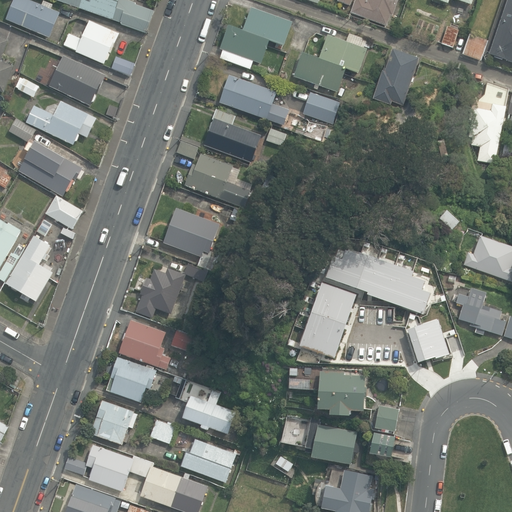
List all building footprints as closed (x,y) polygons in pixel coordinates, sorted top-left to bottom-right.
[(14,0),(6,20),(50,39),(61,13),(29,0),(14,0)] [(56,0),(121,24),(121,25),(145,35),(153,12),(136,6),(136,3),(127,0),(56,0)] [(356,0),(352,13),(388,26),(391,15),(393,16),(398,0),(369,0),(369,1),(367,0),(356,0)] [(511,0),(507,0),(489,55),(511,62),(511,0)] [(222,58),(260,72),(261,67),(254,65),(255,61),(263,64),(271,41),(285,47),(294,23),(253,8),(244,31),(230,26),(221,49),(224,50),(222,58)] [(391,25),(397,27),(400,19),(393,17),(391,25)] [(78,53),(106,65),(108,60),(109,60),(111,55),(110,54),(111,53),(112,54),(121,34),(91,21),(83,40),(71,34),(66,46),(79,51),(78,53)] [(443,45),(453,48),(459,31),(449,27),(443,45)] [(464,55),(482,61),(489,41),(471,35),(464,55)] [(295,77),(339,92),(347,69),(360,73),(368,50),(329,36),(321,59),(304,53),(295,77)] [(0,90),(5,93),(15,66),(2,62),(10,41),(0,37),(0,90)] [(373,99),(390,105),(392,99),(405,104),(421,59),(394,50),(386,72),(383,71),(373,99)] [(106,77),(65,57),(50,87),(91,107),(106,77)] [(117,57),(112,70),(131,76),(136,64),(117,57)] [(37,77),(50,84),(53,77),(40,70),(37,77)] [(281,124),(285,115),(272,110),(278,92),(230,76),(221,103),(281,124)] [(16,87),(35,98),(39,88),(20,77),(16,87)] [(333,125),(341,103),(311,93),(304,115),(333,125)] [(495,165),(507,107),(474,101),(472,111),(474,112),(469,138),(473,139),(472,146),(480,148),(478,161),(495,165)] [(29,123),(75,144),(80,134),(89,138),(98,119),(62,102),(56,116),(36,107),(29,123)] [(123,109),(112,105),(108,116),(119,120),(123,109)] [(205,146),(252,164),(263,136),(234,125),(237,116),(217,109),(213,120),(215,120),(205,146)] [(0,122),(0,123),(7,127),(11,118),(5,114),(0,122)] [(17,121),(10,132),(29,143),(36,132),(17,121)] [(267,141),(283,147),(287,134),(272,129),(267,141)] [(449,156),(444,140),(437,142),(442,158),(449,156)] [(20,172),(64,198),(74,181),(76,182),(84,169),(65,158),(64,160),(32,141),(26,151),(31,153),(20,172)] [(178,153),(195,159),(199,148),(182,142),(178,153)] [(186,186),(225,201),(230,188),(227,187),(234,166),(202,154),(198,166),(194,164),(186,186)] [(0,183),(7,188),(13,178),(6,174),(0,183)] [(73,230),(84,212),(57,196),(47,214),(73,230)] [(138,309),(155,315),(157,309),(172,315),(181,291),(182,291),(185,284),(184,284),(187,275),(205,282),(209,271),(218,274),(225,257),(211,251),(221,225),(177,208),(165,243),(202,257),(199,266),(205,269),(205,270),(189,264),(186,274),(169,268),(167,273),(155,269),(152,279),(147,278),(141,295),(143,296),(138,309)] [(235,209),(231,219),(241,223),(244,212),(235,209)] [(441,218),(453,230),(460,223),(448,211),(441,218)] [(0,270),(19,239),(18,238),(22,231),(9,223),(8,225),(0,219),(0,270)] [(39,232),(47,236),(54,225),(46,220),(39,232)] [(465,265),(511,282),(511,247),(481,236),(475,254),(469,253),(465,265)] [(7,283),(38,302),(55,274),(40,265),(51,246),(37,238),(34,242),(32,241),(7,283)] [(12,254),(0,274),(0,279),(5,283),(25,248),(20,246),(15,255),(12,254)] [(387,302),(396,304),(398,291),(389,289),(387,302)] [(414,328),(434,331),(439,302),(423,300),(424,293),(401,289),(400,297),(405,298),(402,315),(413,316),(412,322),(415,322),(414,328)] [(487,331),(503,336),(507,322),(496,318),(497,314),(482,309),(486,297),(476,294),(475,299),(460,294),(457,304),(463,306),(459,320),(471,323),(470,326),(477,328),(476,330),(486,334),(487,331)] [(340,348),(351,351),(352,348),(356,349),(361,329),(365,330),(369,315),(363,313),(366,304),(352,300),(350,309),(330,304),(321,340),(340,345),(340,348)] [(121,353),(168,370),(172,358),(164,355),(166,349),(162,348),(167,333),(133,321),(121,353)] [(172,346),(190,353),(196,337),(178,330),(172,346)] [(442,340),(448,357),(457,354),(451,337),(442,340)] [(108,390),(143,402),(148,388),(151,389),(157,371),(119,358),(108,390)] [(331,415),(351,416),(351,411),(365,411),(366,375),(344,375),(344,372),(321,372),(319,410),(331,410),(331,415)] [(291,389),(311,390),(311,380),(291,378),(291,389)] [(228,435),(237,412),(192,395),(183,419),(203,426),(202,428),(209,431),(210,428),(228,435)] [(93,434),(124,445),(130,427),(134,428),(139,414),(135,413),(136,412),(104,401),(93,434)] [(376,427),(396,431),(400,410),(381,405),(376,427)] [(152,437),(171,443),(177,426),(158,420),(152,437)] [(0,440),(2,441),(10,427),(0,421),(0,440)] [(313,457),(353,464),(353,460),(355,459),(355,454),(355,452),(359,453),(361,443),(357,443),(359,432),(319,425),(316,441),(313,440),(312,447),(315,447),(313,457)] [(394,438),(375,435),(373,447),(392,450),(394,438)] [(182,465),(227,482),(237,454),(197,439),(192,452),(188,451),(182,465)] [(142,495),(188,511),(200,511),(209,487),(190,480),(191,475),(187,473),(185,478),(154,467),(156,463),(136,456),(134,459),(95,445),(88,463),(70,457),(66,468),(84,475),(88,465),(94,467),(90,479),(125,491),(132,471),(149,477),(142,495)] [(373,476),(344,471),(341,489),(326,486),(321,509),(336,511),(370,511),(375,489),(370,488),(373,476)] [(67,511),(110,511),(112,511),(113,511),(118,511),(122,501),(117,499),(118,498),(78,484),(67,511)]
